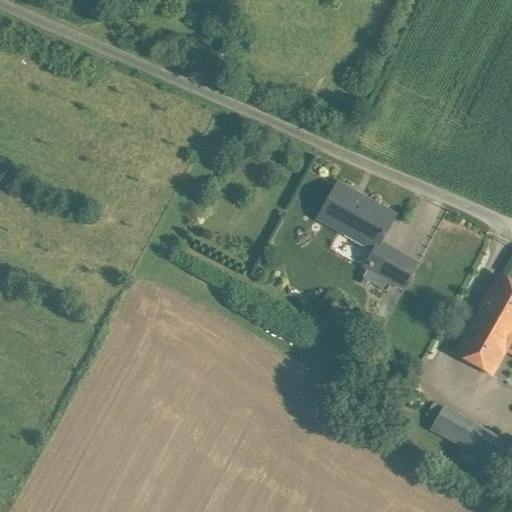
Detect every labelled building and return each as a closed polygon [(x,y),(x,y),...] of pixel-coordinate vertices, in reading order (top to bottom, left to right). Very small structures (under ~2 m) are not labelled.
[(390,217),(337,187),(320,219),(373,248),(390,217)] [(417,265),(381,244),(363,277),(387,290),(393,281),(405,287),(417,265)] [(511,284),(498,277),(471,326),(506,345),(511,334),(511,284)] [(506,345),(471,326),(455,355),(490,374),(504,349),(506,345)] [(511,448),(443,408),(431,429),(500,468),(511,448)]
